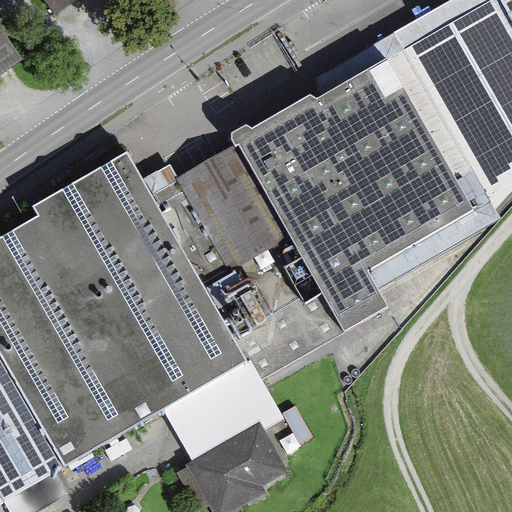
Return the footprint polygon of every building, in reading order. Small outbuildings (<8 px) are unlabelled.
[(46,0),(58,16),(80,0),(46,0)] [(511,0),(466,0),(392,43),(501,216),(511,203),(511,0)] [(0,81),(26,64),(0,27),(0,81)] [(0,498),(12,492),(24,511),(29,511),(59,495),(51,480),(265,356),(281,384),(395,318),(373,281),(478,220),(392,73),(328,111),(318,94),(188,169),(180,154),(162,164),(147,139),(25,210),(35,227),(0,247),(0,498)] [(265,426),(192,469),(217,511),(225,511),(293,472),(265,426)]
